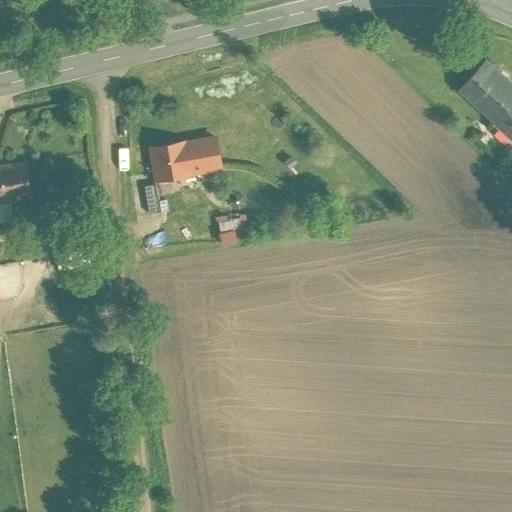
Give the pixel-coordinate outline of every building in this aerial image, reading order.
[(511,77),(492,59),(463,89),(498,122),(511,106),(511,77)] [(511,106),(498,122),(511,135),(511,106)] [(222,135),(155,147),(161,182),(228,171),(222,135)] [(30,160),(0,165),(0,202),(36,196),(30,160)] [(217,245),(235,244),(234,230),(246,230),(245,216),(215,218),(217,245)]
